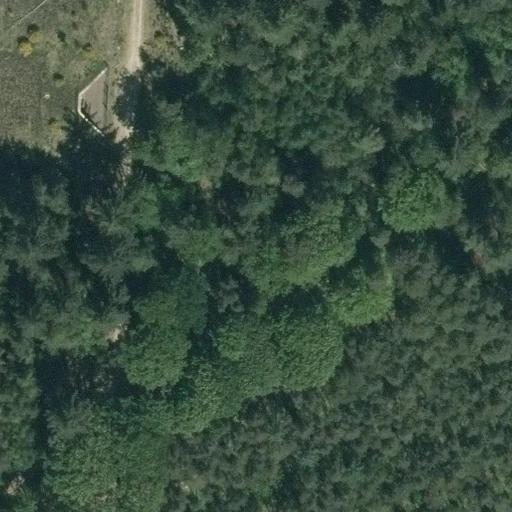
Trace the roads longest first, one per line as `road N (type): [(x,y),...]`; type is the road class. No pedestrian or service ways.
road 1 (track): [(120,376),(511,141)]
road 2 (track): [(120,376),(138,0)]
road 3 (track): [(120,376),(0,452)]
road 4 (track): [(107,511),(120,376)]
